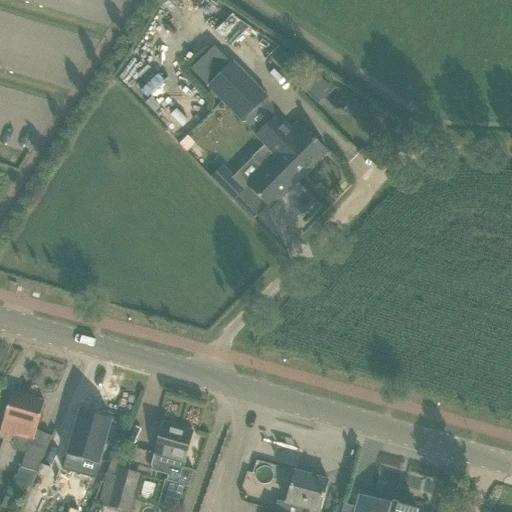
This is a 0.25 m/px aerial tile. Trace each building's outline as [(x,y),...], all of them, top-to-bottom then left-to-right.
[(215,32),(231,46),(250,28),(232,15),(215,32)] [(270,55),(290,77),(300,68),(280,46),(270,55)] [(233,61),(207,86),(221,102),(242,123),(256,108),(268,97),(233,61)] [(315,73),(302,86),(317,101),(330,88),(315,73)] [(274,119),(256,137),(265,146),(264,147),(269,152),(299,181),(327,153),(313,138),(299,123),(291,131),(277,116),(274,119)] [(247,187),(270,210),(299,181),(269,152),(264,147),(252,158),(264,171),(247,187)] [(210,178),(233,201),(245,190),(222,166),(210,178)] [(6,412),(0,431),(0,438),(14,442),(28,447),(26,454),(22,468),(36,472),(43,455),(51,437),(36,430),(44,403),(12,393),(6,412)] [(72,440),(63,470),(95,479),(103,449),(111,422),(79,413),(72,440)] [(192,471),(183,468),(193,432),(162,424),(150,467),(170,472),(167,481),(165,480),(158,505),(178,510),(184,487),(188,488),(192,471)] [(16,478),(12,493),(26,497),(29,488),(36,472),(22,468),(18,478),(16,478)] [(109,508),(124,511),(128,511),(138,474),(119,469),(109,508)] [(319,511),(328,481),(294,472),(282,511),(319,511)] [(417,511),(418,511),(397,505),(396,509),(391,508),(391,505),(358,495),(353,511),(417,511)]
